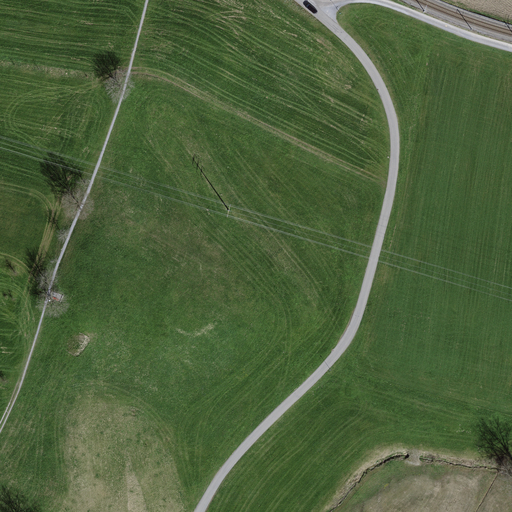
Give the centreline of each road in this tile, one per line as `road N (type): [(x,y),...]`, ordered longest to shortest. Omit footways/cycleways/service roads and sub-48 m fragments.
road 1 (unclassified): [(305,0),(360,50),(380,81),(394,117),(392,190),(344,345),(244,447),(199,511)]
road 2 (track): [(372,0),(511,47)]
